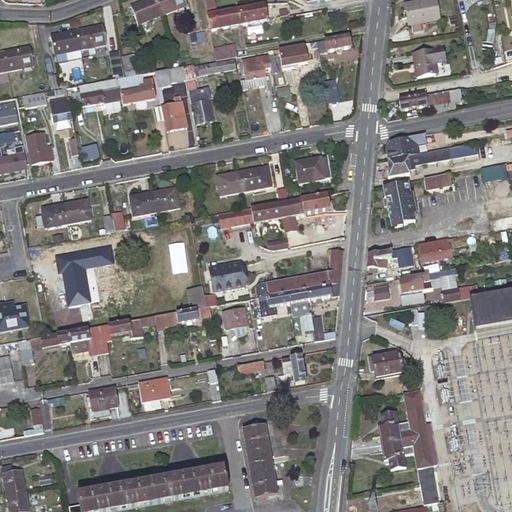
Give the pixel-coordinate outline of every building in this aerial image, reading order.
[(155,0),(146,0),(130,7),(137,25),(161,16),(155,0)] [(183,0),(155,0),(161,16),(186,6),(183,0)] [(206,15),(216,13),(213,0),(204,0),(203,0),(206,15)] [(438,19),(434,0),(425,0),(403,5),(407,26),(438,19)] [(238,9),(241,25),(253,23),(266,20),(263,4),(238,9)] [(210,31),(241,25),(238,9),(216,13),(206,15),(210,31)] [(278,11),(279,18),(287,16),(285,9),(278,11)] [(492,52),(496,24),(489,24),(486,43),(483,43),(482,50),(492,52)] [(79,51),(106,47),(102,26),(76,31),(79,51)] [(53,56),(79,51),(76,31),(49,36),(53,56)] [(349,36),(316,42),(318,49),(325,48),(326,53),(351,48),(349,36)] [(316,42),(309,43),(310,50),(318,49),(316,42)] [(284,48),(278,49),(282,70),(294,68),(293,65),(308,63),(304,44),(284,48)] [(431,51),(410,55),(415,80),(436,76),(434,65),(445,63),(441,45),(430,47),(431,51)] [(214,49),(216,62),(238,60),(236,46),(214,49)] [(8,72),(35,67),(31,48),(4,53),(8,72)] [(117,53),(107,55),(111,77),(121,75),(117,53)] [(271,66),(269,56),(268,55),(241,60),(246,82),(265,79),(263,68),(271,67),(271,66)] [(197,68),(198,77),(234,69),(232,60),(197,68)] [(165,70),(154,72),(157,85),(186,80),(185,76),(183,68),(183,67),(171,69),(165,70)] [(192,67),(183,68),(185,76),(194,74),(192,67)] [(103,82),(86,85),(78,87),(82,108),(122,100),(120,87),(118,79),(103,82)] [(246,82),(241,83),(242,89),(266,84),(265,79),(246,82)] [(122,100),(124,106),(156,100),(152,81),(143,82),(145,91),(141,92),(141,89),(137,90),(137,92),(129,94),(127,85),(120,87),(122,100)] [(460,101),(458,90),(421,97),(424,108),(431,106),(453,102),(460,101)] [(19,99),(22,111),(48,107),(46,94),(19,99)] [(327,96),(330,112),(339,110),(336,95),(327,96)] [(161,102),(168,132),(187,128),(181,97),(161,102)] [(424,108),(421,97),(398,101),(400,112),(424,108)] [(51,103),(55,123),(56,123),(70,120),(71,119),(67,100),(51,103)] [(193,104),(197,124),(214,121),(210,100),(193,104)] [(431,106),(432,113),(455,109),(453,102),(431,106)] [(0,126),(19,123),(15,104),(0,107),(0,126)] [(156,124),(164,122),(162,109),(153,111),(156,124)] [(70,120),(56,123),(57,130),(72,127),(70,120)] [(0,134),(0,144),(16,141),(15,132),(0,134)] [(27,138),(32,166),(49,163),(49,161),(54,161),(51,147),(46,148),(44,135),(27,138)] [(386,149),(389,160),(419,155),(417,145),(426,144),(424,136),(415,137),(389,143),(386,149)] [(71,160),(80,159),(77,145),(68,146),(71,160)] [(448,149),(449,158),(476,154),(474,145),(448,149)] [(98,146),(82,150),(85,163),(101,160),(98,146)] [(448,149),(434,152),(436,161),(449,158),(448,149)] [(0,154),(0,174),(28,170),(24,150),(0,154)] [(389,160),(388,161),(387,180),(408,176),(408,170),(412,169),(412,165),(436,161),(434,152),(419,155),(389,160)] [(321,158),(295,163),(299,185),(328,179),(329,178),(328,170),(323,170),(321,158)] [(480,172),(483,188),(507,183),(504,168),(480,172)] [(243,193),(266,189),(262,169),(239,173),(243,193)] [(220,197),(243,193),(239,173),(216,177),(220,197)] [(448,176),(423,181),(425,192),(450,187),(448,176)] [(408,183),(383,188),(385,199),(386,208),(390,227),(415,222),(413,215),(412,207),(416,206),(413,193),(409,194),(408,183)] [(275,189),(278,204),(280,203),(286,202),(283,187),(275,189)] [(298,193),(299,200),(327,195),(325,188),(298,193)] [(156,213),(179,209),(176,189),(153,193),(156,213)] [(133,217),(156,213),(153,193),(129,197),(133,217)] [(286,202),(280,203),(283,219),(285,233),(296,231),(294,217),(329,211),(327,195),(299,200),(289,202),(286,202)] [(68,225),(91,221),(87,201),(64,205),(68,225)] [(280,203),(278,204),(250,208),(253,225),(283,219),(280,203)] [(45,229),(68,225),(64,205),(41,209),(42,212),(44,226),(45,229)] [(246,209),(225,213),(227,229),(253,225),(250,208),(246,209)] [(38,227),(44,226),(42,212),(35,214),(38,227)] [(125,231),(121,213),(111,215),(114,233),(125,231)] [(225,213),(217,215),(220,231),(227,229),(225,213)] [(111,215),(103,216),(106,233),(114,231),(111,215)] [(270,254),(290,249),(288,240),(268,245),(270,254)] [(451,253),(448,240),(418,246),(421,264),(451,259),(451,253)] [(412,265),(409,248),(396,251),(399,267),(412,265)] [(309,289),(330,286),(340,284),(343,252),(332,251),(329,273),(265,285),(266,288),(261,288),(262,291),(259,291),(260,295),(257,295),(258,298),(267,297),(289,293),(309,289)] [(389,262),(391,251),(368,256),(366,269),(369,269),(382,270),(386,270),(387,262),(389,262)] [(239,265),(208,270),(213,294),(243,288),(239,265)] [(62,274),(68,309),(90,305),(84,270),(62,274)] [(427,275),(428,280),(441,278),(455,276),(459,275),(458,270),(427,275)] [(421,276),(401,280),(402,283),(399,284),(401,295),(422,292),(420,284),(428,283),(428,280),(427,275),(421,276)] [(443,292),(457,290),(455,276),(441,278),(443,292)] [(340,284),(330,286),(331,298),(339,296),(339,289),(340,284)] [(309,289),(310,301),(331,298),(330,286),(309,289)] [(444,304),(472,299),(470,288),(457,290),(443,292),(442,292),(444,304)] [(201,289),(184,292),(188,311),(205,308),(201,289)] [(309,301),(310,301),(309,289),(289,293),(290,305),(292,317),(303,316),(309,314),(307,302),(309,301)] [(389,289),(374,289),(374,303),(389,302),(389,289)] [(289,293),(267,297),(268,301),(260,302),(263,321),(271,320),(269,308),(290,305),(289,293)] [(511,322),(511,296),(471,304),(475,329),(511,322)] [(0,305),(0,332),(29,327),(25,306),(7,309),(6,305),(0,305)] [(164,315),(155,317),(156,324),(157,330),(164,329),(163,326),(199,321),(211,319),(209,307),(205,308),(188,311),(164,315)] [(224,313),(227,329),(246,326),(243,310),(224,313)] [(309,314),(303,316),(306,334),(314,332),(311,317),(311,314),(309,314)] [(145,318),(146,326),(156,324),(155,317),(145,318)] [(109,324),(92,327),(97,352),(107,350),(106,340),(112,339),(111,336),(131,333),(132,337),(144,335),(142,326),(146,326),(145,318),(109,324)] [(316,335),(315,335),(316,342),(325,341),(321,318),(313,319),(316,335)] [(88,349),(89,353),(97,352),(92,327),(79,330),(68,332),(70,343),(71,353),(88,349)] [(68,332),(43,336),(40,337),(42,348),(70,343),(68,332)] [(40,337),(30,339),(32,350),(42,348),(40,337)] [(17,341),(22,364),(34,362),(32,350),(30,339),(17,341)] [(404,375),(400,353),(368,359),(371,372),(373,372),(375,380),(404,375)] [(0,357),(0,383),(14,381),(9,356),(0,357)] [(281,361),(283,370),(291,368),(294,384),(305,382),(301,357),(281,361)] [(227,368),(228,377),(254,373),(252,363),(227,368)] [(13,365),(14,380),(23,380),(22,365),(13,365)] [(210,384),(218,383),(216,370),(208,372),(210,384)] [(267,393),(275,391),(273,377),(264,378),(267,393)] [(139,384),(143,403),(144,403),(160,400),(170,398),(166,379),(139,384)] [(91,411),(92,411),(104,409),(118,407),(115,388),(88,393),(89,398),(85,398),(86,402),(90,401),(91,411)] [(160,400),(144,403),(146,410),(161,407),(160,400)] [(406,404),(409,421),(410,431),(399,433),(401,441),(402,448),(413,447),(417,470),(433,468),(432,466),(437,465),(431,428),(426,428),(422,401),(406,404)] [(40,405),(44,429),(51,428),(47,403),(40,405)] [(34,435),(43,433),(39,409),(30,410),(34,430),(34,435)] [(104,409),(92,411),(91,411),(89,411),(90,419),(105,417),(104,409)] [(398,423),(396,412),(381,414),(383,426),(398,423)] [(383,426),(378,427),(381,445),(401,441),(399,433),(398,423),(383,426)] [(243,430),(255,500),(278,496),(265,427),(243,430)] [(401,441),(381,445),(383,461),(388,460),(404,458),(402,448),(401,441)] [(404,458),(388,460),(391,473),(406,470),(404,458)] [(1,468),(6,495),(25,492),(21,471),(12,472),(12,466),(1,468)] [(427,506),(439,504),(433,468),(417,470),(419,486),(423,507),(427,506)] [(78,496),(80,507),(80,511),(109,511),(227,490),(223,470),(78,496)] [(6,495),(9,511),(28,511),(25,492),(6,495)]
